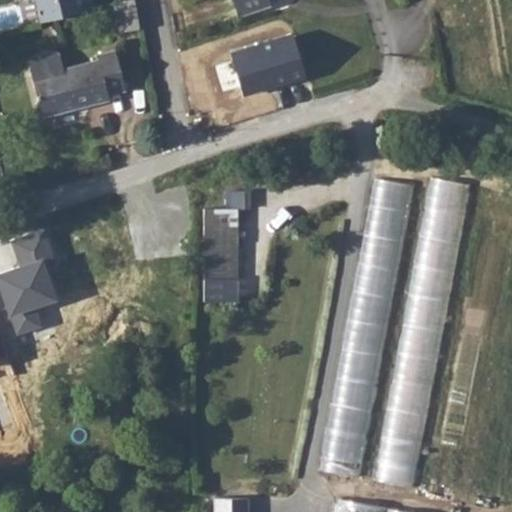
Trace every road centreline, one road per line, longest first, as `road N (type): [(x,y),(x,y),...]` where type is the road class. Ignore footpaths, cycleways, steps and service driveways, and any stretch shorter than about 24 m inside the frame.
road 1 (unknown): [(325,114),(364,146),(374,177),(303,511)]
road 2 (residential): [(182,153),(386,98)]
road 3 (residential): [(0,218),(182,153)]
road 4 (residential): [(182,153),(155,0)]
